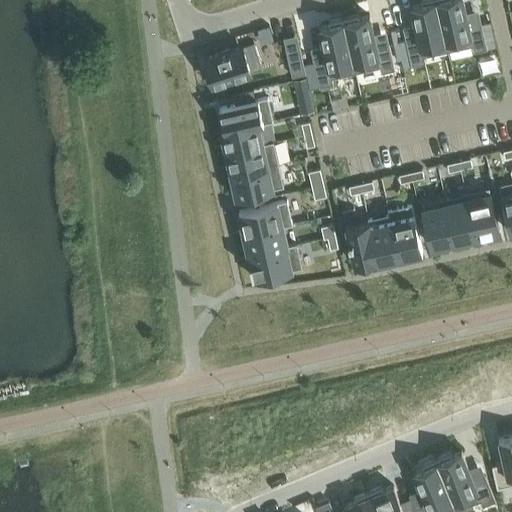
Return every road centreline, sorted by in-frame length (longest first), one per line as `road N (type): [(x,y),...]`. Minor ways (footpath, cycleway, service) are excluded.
road 1 (residential): [(511,407),(244,511)]
road 2 (residential): [(176,0),(191,24),(207,28),(307,0)]
